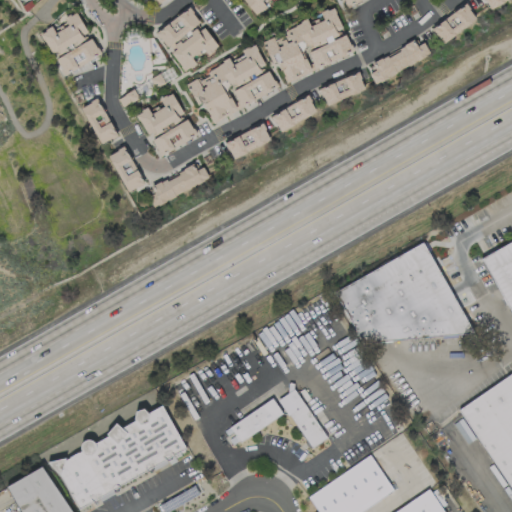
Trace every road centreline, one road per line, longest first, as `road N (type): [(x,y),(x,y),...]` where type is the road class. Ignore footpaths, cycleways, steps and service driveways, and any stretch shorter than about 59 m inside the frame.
road 1 (motorway): [(511,86),(0,380)]
road 2 (motorway): [(0,415),(511,123)]
road 3 (residential): [(158,166),(452,0)]
road 4 (residential): [(109,25),(112,103),(158,166)]
